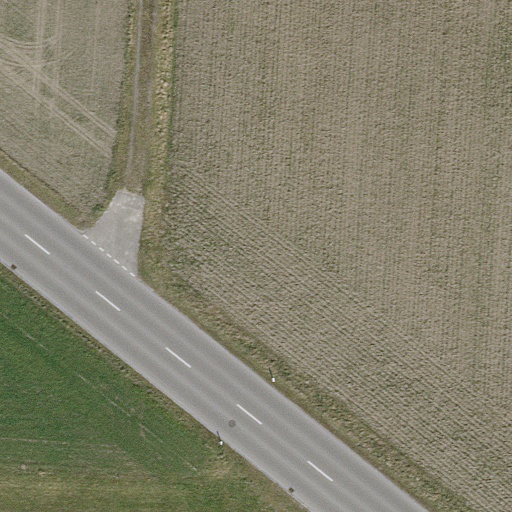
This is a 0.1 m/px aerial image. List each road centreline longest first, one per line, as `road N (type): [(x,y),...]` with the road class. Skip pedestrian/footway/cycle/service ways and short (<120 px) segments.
road 1 (tertiary): [(0,215),(370,511)]
road 2 (track): [(120,310),(141,0)]
